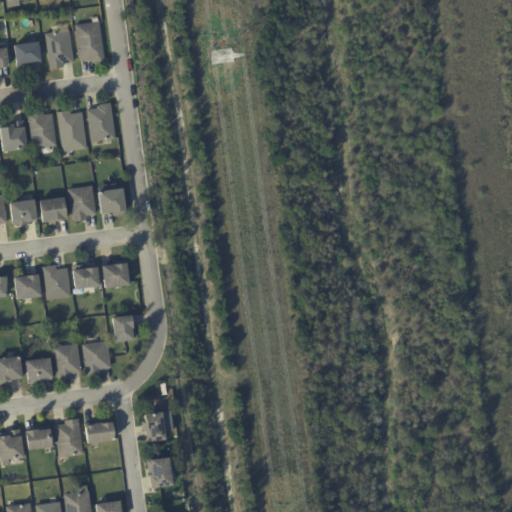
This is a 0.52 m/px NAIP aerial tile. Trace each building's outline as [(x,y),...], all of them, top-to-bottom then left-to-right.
[(96,62),(91,63),(91,59),(79,61),(74,24),(99,21),(104,61),(96,62)] [(72,62),(62,63),(63,66),(49,68),(44,33),(69,30),(73,62),(72,62)] [(39,63),(29,65),(29,67),(16,69),(12,44),(37,41),(40,63),(39,63)] [(111,138),(90,142),(85,109),(96,108),(96,106),(99,105),(99,104),(109,102),(115,138),(111,138)] [(80,112),(81,112),(86,149),(61,152),(56,112),(69,110),(70,113),(80,112)] [(50,114),(52,114),(56,146),(31,149),(27,113),(40,111),(41,115),(50,114)] [(26,149),(2,152),(0,139),(0,126),(6,126),(6,124),(9,124),(9,123),(22,121),(26,149)] [(94,215),(84,217),(85,220),(74,222),(73,218),(71,219),(67,190),(92,187),(95,215),(94,215)] [(116,216),(112,216),(112,212),(100,214),(97,192),(121,188),(125,214),(116,216)] [(65,220),(54,221),(54,225),(48,226),(47,222),(41,223),(38,201),(62,197),(65,220)] [(34,221),(25,223),(25,224),(17,225),(12,225),(8,202),(33,198),(36,221),(34,221)] [(118,287),(103,289),(100,266),(112,265),(112,262),(124,261),(128,285),(118,287)] [(65,268),(66,268),(70,297),(46,300),(41,267),(55,265),(55,270),(65,268)] [(95,265),(98,286),(73,290),(70,267),(84,265),(84,267),(95,265)] [(36,274),(37,274),(40,297),(15,300),(12,275),(26,273),(27,276),(36,274)] [(131,317),(132,326),(135,326),(136,339),(115,342),(111,317),(130,315),(131,317)] [(108,368),(99,370),(100,373),(86,375),(81,345),(106,341),(110,368),(108,368)] [(79,373),(70,374),(70,378),(59,380),(59,376),(56,377),(52,347),(76,344),(80,372),(79,373)] [(20,378),(10,380),(11,384),(0,384),(0,358),(18,356),(21,378),(20,378)] [(50,379),(40,381),(40,383),(26,385),(23,360),(48,357),(51,379),(50,379)] [(162,423),(165,439),(147,442),(146,431),(142,431),(141,423),(144,423),(143,414),(161,412),(162,423)] [(65,457),(58,458),(54,425),(64,424),(64,420),(78,419),(82,454),(65,457)] [(98,443),(86,444),(83,425),(92,424),(99,423),(98,422),(110,420),(113,441),(98,443)] [(51,447),(27,450),(24,430),(36,429),(36,426),(48,425),(51,447)] [(8,460),(0,460),(0,433),(6,433),(6,431),(19,430),(23,458),(8,460)] [(168,463),(171,486),(151,488),(150,481),(151,480),(149,471),(151,471),(149,460),(167,458),(168,463)] [(65,511),(63,495),(76,493),(75,487),(87,486),(90,511),(65,511)] [(95,511),(94,504),(119,501),(120,511),(95,511)] [(34,511),(34,506),(59,502),(60,511),(34,511)] [(4,506),(4,511),(29,511),(29,503),(4,506)]
